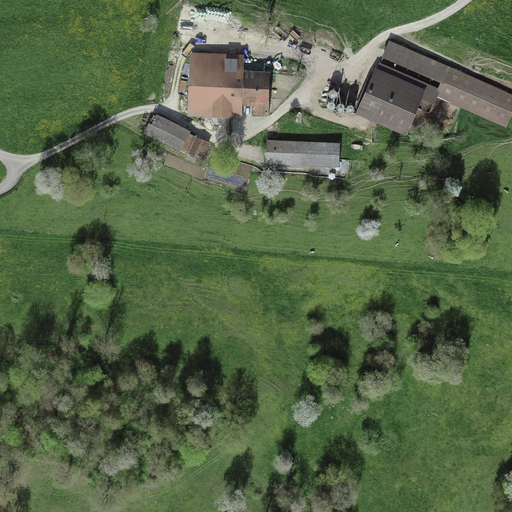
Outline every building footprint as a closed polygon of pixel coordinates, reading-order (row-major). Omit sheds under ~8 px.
[(511,108),(511,97),(388,43),(382,57),(440,84),(436,93),(435,96),(504,126),(511,108)] [(253,114),(267,114),(268,75),(241,73),(241,59),(194,57),(191,114),(218,115),(227,115),(228,99),(240,100),(254,100),(253,114)] [(373,77),(358,112),(359,113),(388,125),(394,128),(396,123),(406,127),(418,98),(419,97),(373,77)] [(185,133),(186,132),(153,115),(144,132),(178,149),(185,133)] [(202,157),(208,143),(194,137),(188,151),(189,151),(202,157)] [(275,138),(266,138),(266,150),(265,163),(337,166),(338,145),(275,142),(275,138)]
